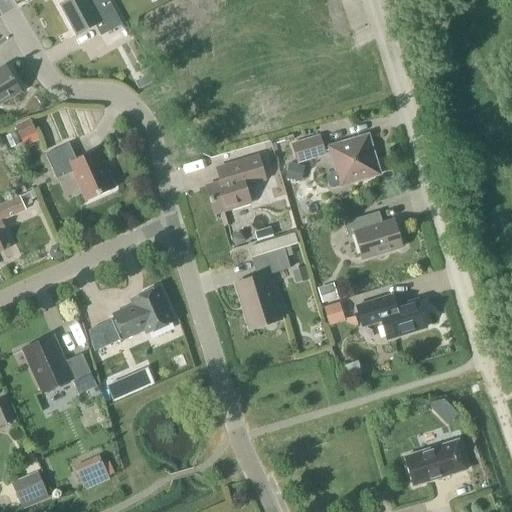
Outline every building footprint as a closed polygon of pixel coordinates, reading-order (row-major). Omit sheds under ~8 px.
[(69,0),(60,5),(76,35),(95,25),(101,36),(122,25),(108,0),(93,0),(89,2),(87,0),(69,0)] [(301,0),(268,0),(283,45),(294,41),(290,31),(310,25),(301,0)] [(221,21),(170,37),(180,68),(220,55),(223,65),(234,61),(231,51),(221,21)] [(297,49),(271,58),(275,71),(290,66),(299,93),(350,76),(340,46),(300,59),(297,49)] [(0,103),(20,91),(6,67),(0,70),(0,103)] [(229,82),(209,89),(225,135),(255,125),(240,79),(236,69),(226,72),(229,82)] [(154,82),(151,75),(146,77),(150,84),(154,82)] [(36,132),(30,118),(14,125),(21,140),(36,132)] [(326,155),(319,134),(290,143),(297,164),(326,155)] [(329,147),(336,171),(328,174),(326,178),(329,187),(333,189),(380,175),(368,135),(329,147)] [(113,188),(97,151),(77,160),(69,144),(46,154),(57,179),(73,172),(86,201),(113,188)] [(245,185),(265,179),(258,157),(215,170),(219,183),(206,187),(214,214),(250,203),(245,185)] [(304,166),(288,162),(284,178),(301,182),(304,166)] [(26,210),(33,206),(30,200),(37,197),(34,191),(0,205),(0,221),(1,221),(26,210)] [(402,246),(394,221),(383,225),(379,212),(344,222),(348,236),(355,234),(362,258),(402,246)] [(239,231),(230,238),(236,248),(246,241),(239,231)] [(49,254),(52,262),(67,256),(61,243),(51,247),(49,254)] [(236,284),(250,329),(281,319),(268,275),(291,268),(284,248),(252,258),(257,277),(236,284)] [(292,271),(296,284),(309,280),(305,268),(292,271)] [(337,299),(333,283),(317,288),(321,303),(337,299)] [(174,321),(159,289),(159,288),(131,300),(134,306),(113,315),(124,339),(144,329),(146,334),(174,321)] [(426,327),(418,300),(391,309),(387,297),(356,306),(363,327),(382,321),(387,339),(426,327)] [(344,317),(339,302),(323,307),(327,322),(344,317)] [(23,350),(42,393),(72,379),(79,395),(97,387),(82,354),(65,362),(53,336),(23,350)] [(145,365),(107,382),(115,399),(153,383),(145,365)] [(0,399),(0,426),(14,420),(4,398),(0,399)] [(445,398),(432,401),(434,408),(448,423),(459,413),(445,398)] [(405,457),(414,486),(467,469),(458,441),(405,457)] [(108,476),(98,454),(73,466),(83,487),(108,476)] [(47,494),(37,471),(11,482),(21,505),(47,494)]
